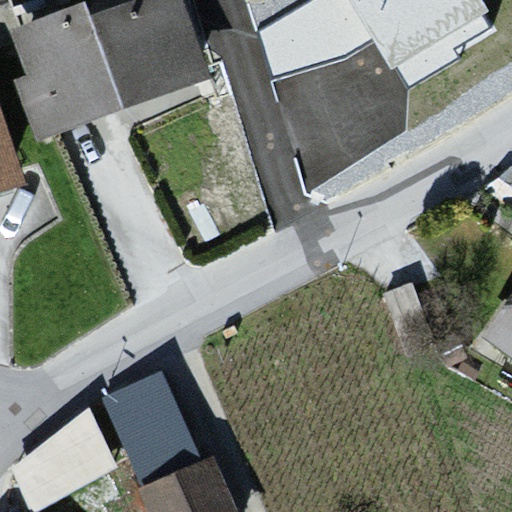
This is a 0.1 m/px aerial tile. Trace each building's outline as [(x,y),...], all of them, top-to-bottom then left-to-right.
[(173,0),(158,0),(19,44),(52,149),(206,100),(173,0)] [(486,10),(479,0),(351,0),(391,66),(486,10)] [(0,135),(0,208),(23,201),(0,135)] [(511,314),(489,349),(511,364),(511,314)] [(155,384),(100,409),(139,497),(195,472),(155,384)] [(86,425),(12,481),(29,511),(58,511),(114,478),(86,425)] [(195,472),(139,497),(146,511),(227,511),(207,467),(195,472)]
